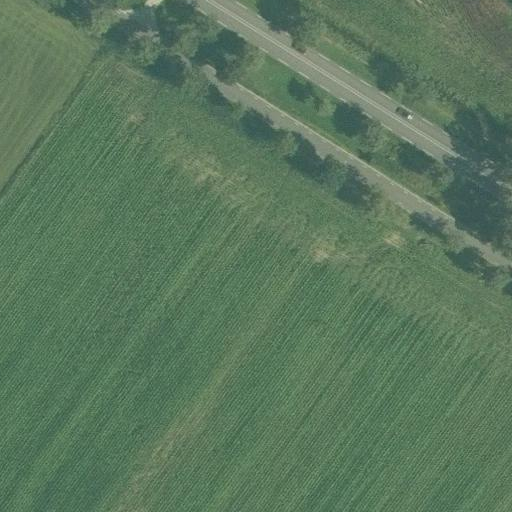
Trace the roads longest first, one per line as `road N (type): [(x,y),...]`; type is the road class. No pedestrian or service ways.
road 1 (unclassified): [(511,268),(132,32)]
road 2 (primary): [(511,189),(209,0)]
